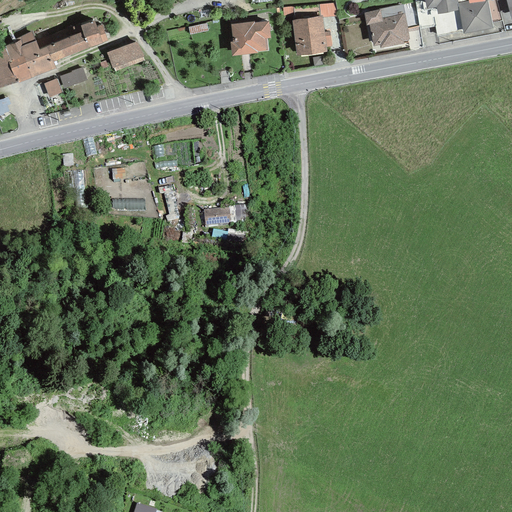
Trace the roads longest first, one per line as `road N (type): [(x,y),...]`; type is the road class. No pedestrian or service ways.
road 1 (tertiary): [(511,43),(0,146)]
road 2 (track): [(248,511),(253,475),(239,346),(247,316),(297,239),(292,86)]
